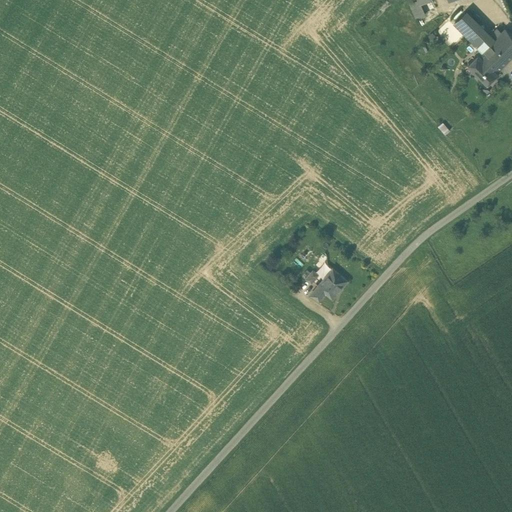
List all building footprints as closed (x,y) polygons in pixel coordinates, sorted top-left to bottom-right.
[(419,1),(410,5),(416,16),(425,13),(419,1)] [(455,22),(477,44),(484,37),(490,43),(492,40),(465,12),(455,22)] [(482,50),(479,53),(497,71),(511,56),(511,34),(505,27),(492,40),(490,43),(482,50)] [(482,50),(490,43),(484,37),(477,44),(482,50)] [(498,72),(497,71),(479,53),(468,63),(487,82),(498,72)] [(319,301),(325,292),(332,298),(338,291),(336,290),(346,279),(332,268),(311,294),(319,301)] [(306,278),(311,272),(307,269),(302,275),(306,278)] [(306,278),(305,279),(311,283),(319,274),(313,269),(311,272),(306,278)]
